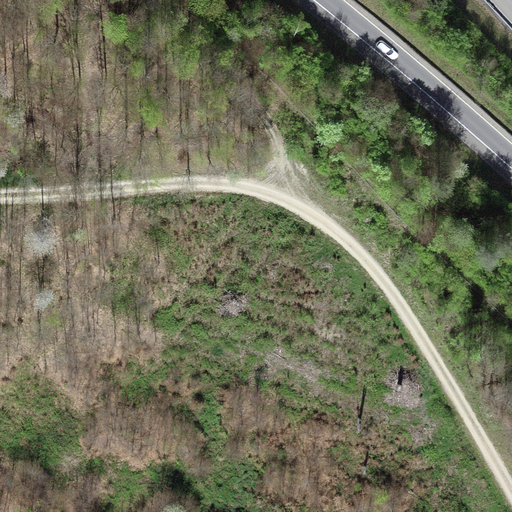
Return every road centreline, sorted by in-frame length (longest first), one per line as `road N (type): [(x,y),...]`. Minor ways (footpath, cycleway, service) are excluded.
road 1 (track): [(511,491),(375,271),(285,201),(211,185),(0,199)]
road 2 (motorway): [(328,0),(511,156)]
